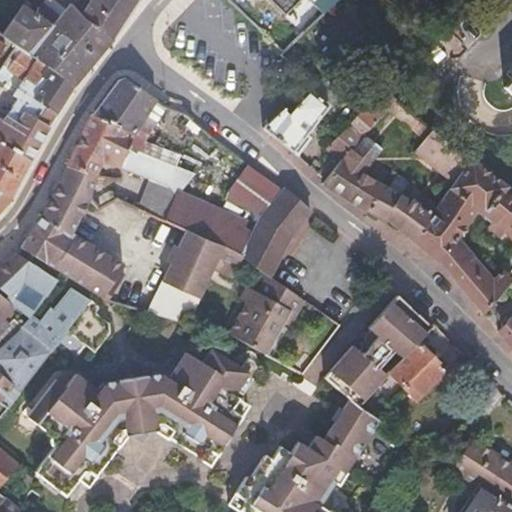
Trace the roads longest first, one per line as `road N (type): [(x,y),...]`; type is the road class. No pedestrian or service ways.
road 1 (residential): [(511,385),(419,287),(177,89)]
road 2 (residential): [(126,47),(79,108),(0,242)]
